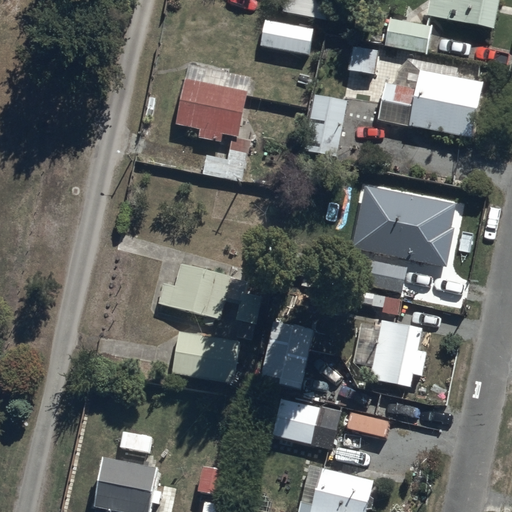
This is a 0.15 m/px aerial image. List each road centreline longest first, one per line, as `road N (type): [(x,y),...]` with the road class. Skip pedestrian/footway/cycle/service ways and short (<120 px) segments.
road 1 (residential): [(153,0),(127,72),(28,511)]
road 2 (residential): [(511,250),(461,511)]
